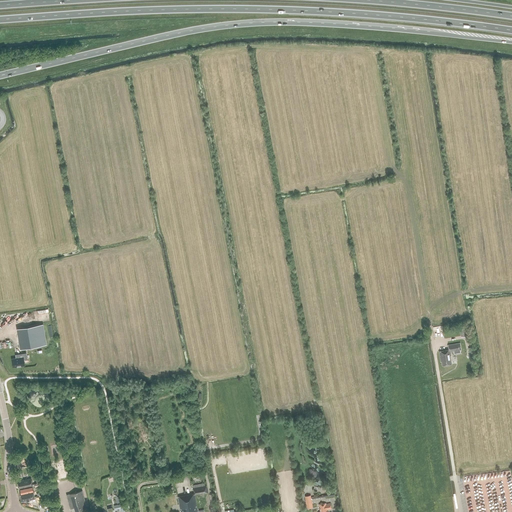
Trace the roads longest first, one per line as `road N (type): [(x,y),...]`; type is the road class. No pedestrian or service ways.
road 1 (trunk): [(0,75),(256,23),(511,42)]
road 2 (trunk): [(0,19),(297,10),(511,30)]
road 3 (unclassified): [(433,350),(460,511)]
road 4 (trunk): [(511,16),(371,0)]
